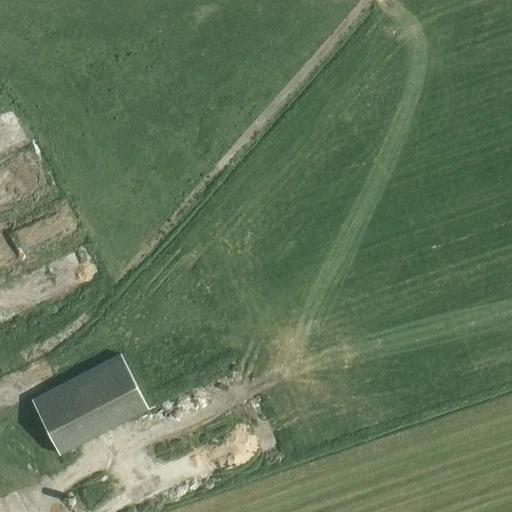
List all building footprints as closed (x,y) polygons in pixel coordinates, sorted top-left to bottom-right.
[(0,117),(0,132),(2,133),(2,136),(12,136),(13,118),(0,117)] [(60,455),(149,409),(121,354),(32,400),(60,455)] [(239,363),(239,373),(257,373),(257,363),(239,363)] [(150,377),(139,381),(145,395),(155,391),(150,377)] [(0,498),(14,495),(41,478),(43,478),(54,470),(51,459),(44,448),(28,452),(26,441),(36,434),(18,406),(6,409),(0,413),(0,498)]
